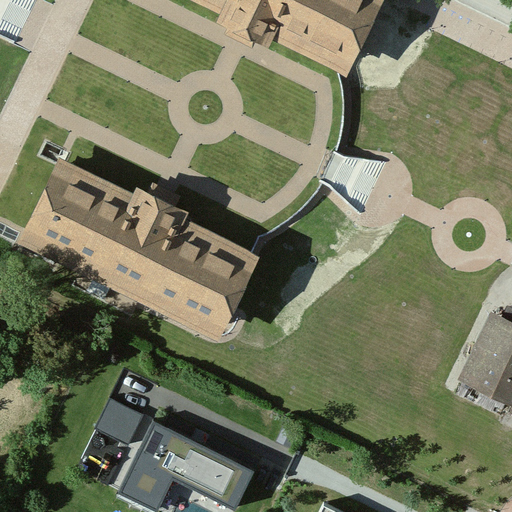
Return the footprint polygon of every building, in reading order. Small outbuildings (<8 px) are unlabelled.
[(386,0),(214,0),(353,68),(386,0)] [(263,250),(63,153),(25,232),(225,328),(263,250)] [(511,317),(490,307),(458,376),(511,401),(511,317)] [(147,412),(114,398),(102,426),(134,440),(147,412)] [(121,493),(159,511),(178,473),(237,501),(253,469),(155,422),(121,493)]
